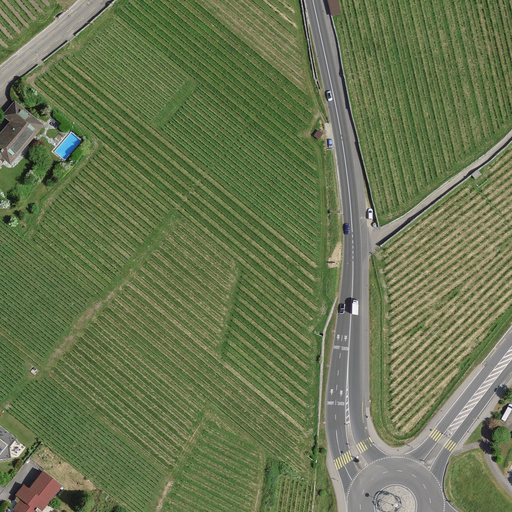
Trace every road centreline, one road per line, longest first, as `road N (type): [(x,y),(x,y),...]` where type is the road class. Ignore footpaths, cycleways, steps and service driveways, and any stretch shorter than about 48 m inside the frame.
road 1 (secondary): [(354,248),(347,158),(314,0)]
road 2 (secondary): [(353,306),(337,429),(357,505)]
road 3 (residential): [(354,248),(412,216),(511,134)]
road 4 (secondary): [(382,470),(355,416),(353,306)]
road 5 (primary): [(511,341),(409,470)]
road 6 (primary): [(428,485),(511,371)]
road 7 (tertiary): [(96,0),(0,86)]
